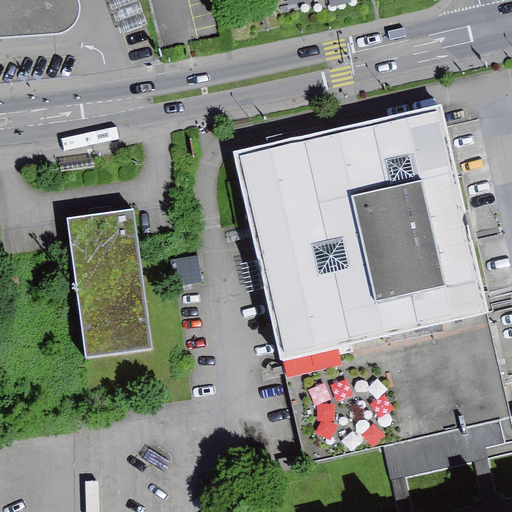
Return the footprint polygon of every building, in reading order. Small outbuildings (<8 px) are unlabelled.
[(0,0),(0,40),(66,35),(73,29),(79,18),(79,0),(0,0)] [(139,0),(107,0),(121,35),(148,24),(139,0)] [(452,112),(245,160),(269,259),(271,273),(274,286),(293,367),(500,319),(452,112)] [(61,163),(62,172),(95,168),(93,159),(61,163)] [(134,213),(67,222),(86,362),(153,353),(134,213)] [(271,273),(269,259),(244,264),(249,290),(274,286),(271,273)] [(200,260),(175,262),(177,286),(202,284),(200,260)] [(145,447),(139,457),(159,470),(166,460),(145,447)]
